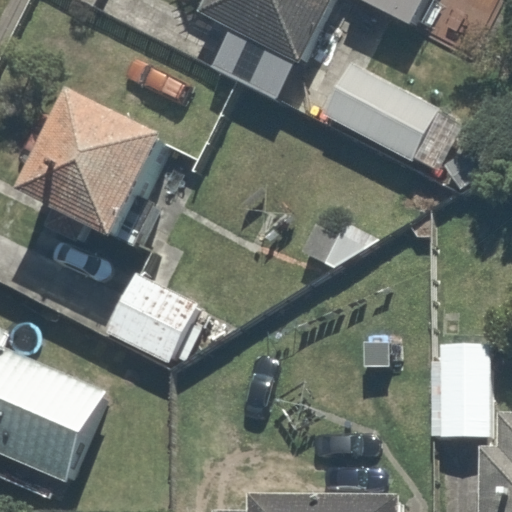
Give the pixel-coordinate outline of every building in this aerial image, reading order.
[(351,0),(414,29),(428,0),(196,0),(232,17),(209,66),(292,105),(340,0),(351,0)] [(341,52),(312,114),(440,173),(468,112),(341,52)] [(0,132),(0,199),(77,236),(123,140),(20,92),(0,132)] [(403,240),(312,212),(300,254),(391,281),(403,240)] [(203,301),(139,276),(116,335),(181,360),(203,301)] [(498,297),(438,295),(435,430),(483,431),(480,511),(511,511),(511,405),(508,405),(507,430),(495,430),(498,297)] [(0,482),(5,485),(42,402),(0,383),(0,482)] [(257,507),(223,507),(223,511),(393,511),(393,493),(257,493),(257,507)]
